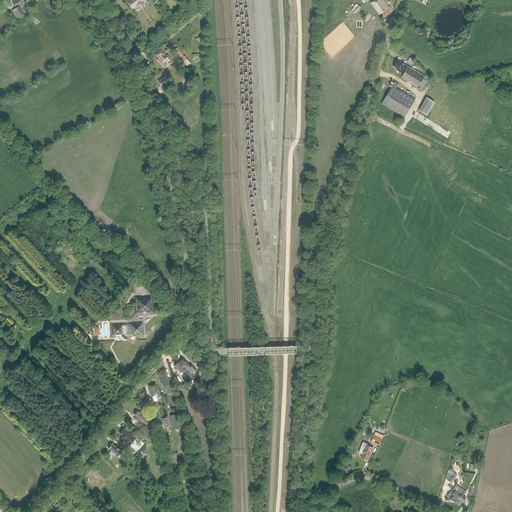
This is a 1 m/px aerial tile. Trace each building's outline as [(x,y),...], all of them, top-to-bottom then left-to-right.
[(18,0),(12,3),(16,9),(10,12),(14,20),(17,18),(18,20),(24,17),(18,5),(21,4),(19,0),(18,0)] [(137,7),(143,3),(142,1),(143,0),(127,0),(127,1),(132,8),(136,5),(137,7)] [(389,7),(383,0),(374,0),(370,3),(379,15),(382,12),(385,16),(393,11),(390,6),(389,7)] [(184,56),(177,48),(174,50),(181,59),(184,56)] [(165,68),(173,61),(167,55),(166,55),(160,49),(155,54),(159,58),(157,60),(165,68)] [(419,86),(423,88),(427,81),(424,79),(425,77),(409,67),(409,66),(408,67),(405,65),(406,64),(397,59),(395,64),(394,63),(392,66),(394,67),(398,69),(397,70),(404,74),(401,78),(402,78),(418,88),(419,86)] [(164,76),(158,81),(162,86),(168,81),(164,76)] [(382,104),(405,118),(415,100),(396,89),(399,84),(394,82),(392,86),(382,104)] [(433,89),(434,94),(449,91),(448,86),(433,89)] [(435,103),(426,97),(418,110),(427,115),(435,103)] [(134,296),(134,305),(154,305),(153,295),(134,296)] [(154,314),(154,305),(134,305),(135,315),(154,314)] [(129,332),(127,332),(127,334),(139,333),(139,336),(144,336),(143,321),(131,322),(131,325),(128,325),(129,332)] [(115,335),(127,334),(127,332),(129,332),(128,325),(122,325),(121,323),(110,323),(110,338),(115,337),(115,335)] [(179,361),(191,374),(196,370),(191,365),(189,366),(182,358),(179,361)] [(188,377),(191,374),(179,361),(174,366),(181,373),(183,371),(188,377)] [(214,377),(209,370),(206,372),(211,379),(214,377)] [(168,381),(167,377),(160,379),(164,394),(173,392),(170,381),(168,381)] [(184,383),(181,386),(185,391),(188,388),(191,386),(187,381),(184,383)] [(148,386),(151,397),(152,397),(154,402),(157,401),(156,395),(159,394),(157,386),(156,386),(155,384),(148,386)] [(213,401),(209,392),(204,394),(208,403),(213,401)] [(137,411),(134,415),(137,418),(136,419),(145,426),(150,420),(139,411),(138,412),(137,411)] [(171,430),(168,417),(162,419),(165,428),(166,427),(167,431),(171,430)] [(135,438),(128,432),(129,431),(132,433),(134,430),(127,425),(124,429),(120,434),(122,436),(120,438),(130,445),(135,438)] [(142,441),(142,440),(145,438),(146,437),(140,430),(139,431),(137,433),(136,434),(142,441)] [(376,432),(371,442),(379,445),(384,436),(376,432)] [(369,457),(373,448),(370,447),(371,445),(363,442),(361,446),(359,453),(362,454),(361,458),(366,460),(368,456),(369,457)] [(112,443),(108,449),(111,451),(109,453),(114,457),(115,454),(118,456),(122,451),(112,443)] [(452,483),(457,475),(453,472),(451,471),(446,479),(448,480),(452,483)] [(91,472),(85,480),(89,484),(87,486),(101,498),(109,487),(91,472)] [(450,498),(449,499),(451,499),(451,501),(453,502),(454,502),(463,490),(460,488),(457,492),(454,490),(452,493),(450,492),(447,496),(450,498)] [(463,490),(454,502),(459,505),(462,501),(464,502),(466,498),(463,496),(466,492),(463,490)]
